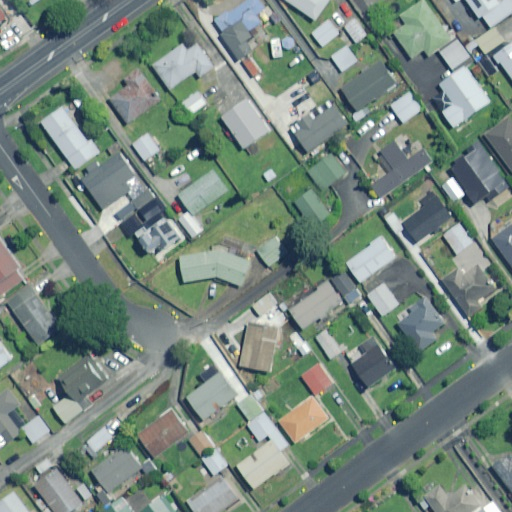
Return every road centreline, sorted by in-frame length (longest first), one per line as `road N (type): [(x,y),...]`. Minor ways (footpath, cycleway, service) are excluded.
road 1 (residential): [(511,362),(309,511)]
road 2 (residential): [(155,330),(121,315),(0,145)]
road 3 (tertiary): [(129,0),(0,92)]
